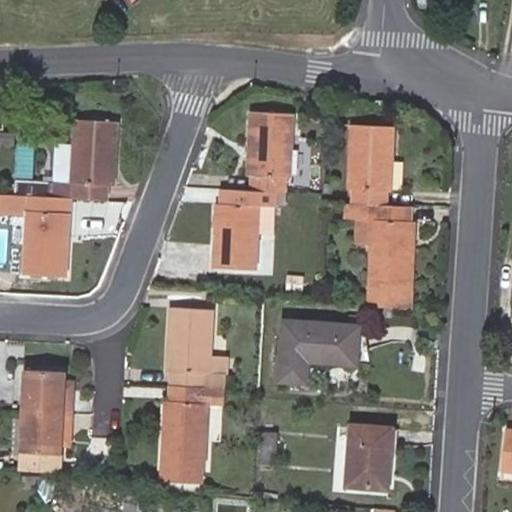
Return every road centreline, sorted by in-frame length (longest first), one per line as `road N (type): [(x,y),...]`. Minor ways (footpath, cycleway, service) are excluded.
road 1 (residential): [(0,315),(83,320),(122,291),(206,54)]
road 2 (residential): [(466,385),(484,87)]
road 3 (residential): [(0,59),(206,54)]
road 4 (residential): [(206,54),(380,75)]
road 5 (residential): [(458,511),(466,385)]
